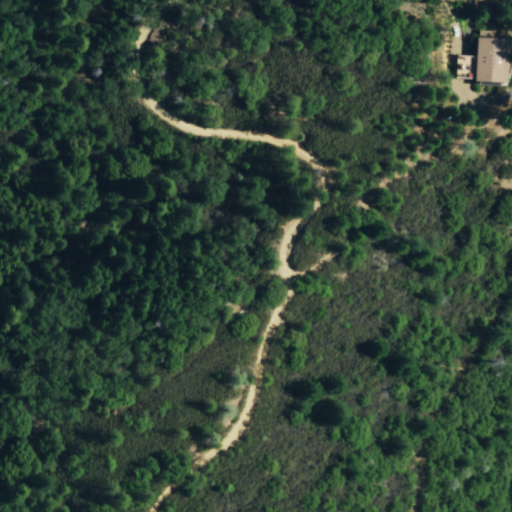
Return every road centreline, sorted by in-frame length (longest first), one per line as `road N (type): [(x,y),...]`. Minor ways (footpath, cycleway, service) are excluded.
road 1 (residential): [(152,511),(243,420),(293,270),(328,249),(361,198),(445,144),(440,55),(452,0)]
road 2 (residential): [(406,511),(499,287),(511,281)]
